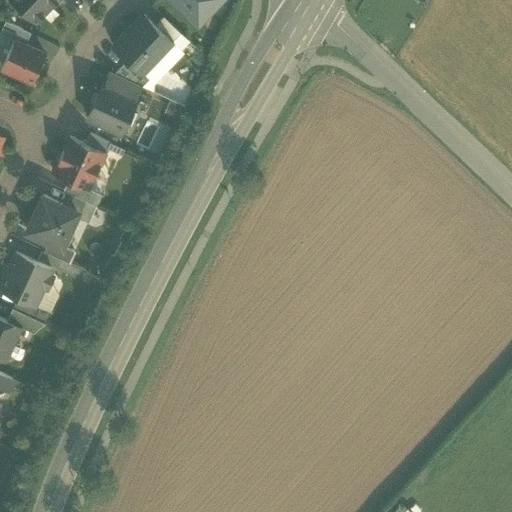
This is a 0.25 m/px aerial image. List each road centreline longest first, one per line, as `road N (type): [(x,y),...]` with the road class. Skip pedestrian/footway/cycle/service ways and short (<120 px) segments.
road 1 (primary): [(47,511),(161,262),(307,0)]
road 2 (residential): [(511,192),(309,0)]
road 3 (residential): [(47,129),(94,35),(128,0)]
